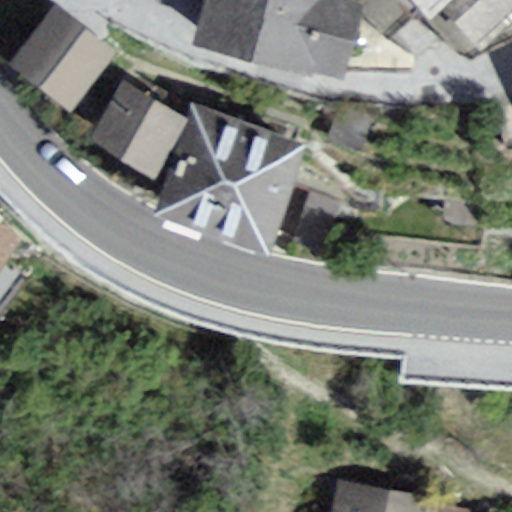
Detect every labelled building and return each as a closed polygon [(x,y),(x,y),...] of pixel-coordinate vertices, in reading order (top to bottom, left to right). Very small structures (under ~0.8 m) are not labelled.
[(402,89),(408,16),(348,0),(260,0),(247,52),(402,89)] [(511,0),(463,0),(511,44),(511,0)] [(102,19),(61,79),(125,130),(166,68),(102,19)] [(231,130),(172,99),(143,157),(208,190),(231,130)] [(208,226),(324,258),(360,163),(246,126),(208,226)] [(0,254),(12,238),(0,228),(0,254)] [(454,511),(455,510),(358,490),(353,511),(454,511)]
